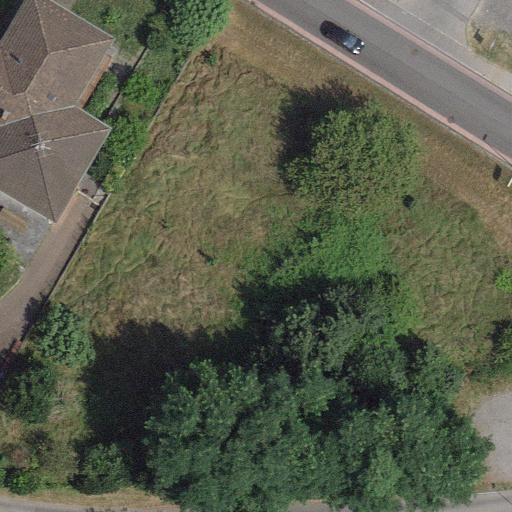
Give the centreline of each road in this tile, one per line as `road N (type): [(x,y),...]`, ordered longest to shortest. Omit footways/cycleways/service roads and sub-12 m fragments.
road 1 (residential): [(511,508),(0,510)]
road 2 (secondary): [(293,0),(511,133)]
